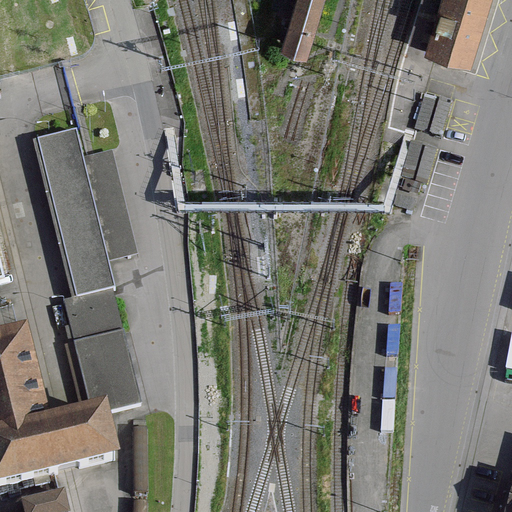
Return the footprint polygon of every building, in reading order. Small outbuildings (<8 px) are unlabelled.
[(322,0),(277,0),(274,10),(287,14),(279,41),(307,50),(322,0)] [(419,0),(406,40),(424,58),(440,0),(419,0)] [(440,0),(424,58),(471,71),(492,0),(440,0)] [(439,104),(424,101),(419,125),(444,130),(450,96),(441,94),(439,104)] [(71,299),(58,303),(85,406),(91,404),(94,418),(139,407),(110,294),(122,291),(81,132),(31,145),(71,299)] [(16,327),(0,331),(0,486),(69,471),(105,463),(94,418),(91,404),(85,406),(49,415),(41,417),(16,327)] [(511,511),(511,477),(502,511),(511,511)] [(60,511),(55,491),(13,501),(15,511),(60,511)]
